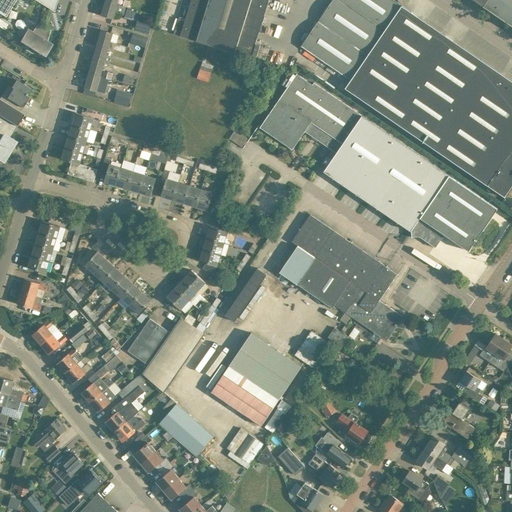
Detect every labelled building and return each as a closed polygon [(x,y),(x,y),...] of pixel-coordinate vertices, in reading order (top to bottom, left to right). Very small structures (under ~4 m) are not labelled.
[(35,0),(54,11),(57,0),(0,0),(0,13),(5,16),(15,0),(35,0)] [(181,36),(209,45),(251,58),(252,58),(269,0),(191,0),(182,31),(175,29),(174,34),(181,36)] [(351,80),(345,88),(487,185),(505,197),(505,196),(511,185),(511,80),(402,6),(402,5),(394,0),(332,0),(301,46),(351,80)] [(511,0),(474,0),(484,7),(483,10),(486,12),(488,9),(490,11),(490,10),(511,24),(511,0)] [(115,12),(125,15),(128,7),(123,6),(123,5),(118,4),(106,1),(102,15),(113,19),(115,12)] [(152,24),(137,20),(134,31),(149,35),(152,24)] [(32,32),(28,30),(21,40),(44,55),(51,44),(47,42),(51,29),(37,25),(32,32)] [(126,52),(126,53),(129,54),(131,47),(111,41),(114,33),(102,30),(97,44),(126,52)] [(149,37),(133,32),(130,44),(145,48),(149,37)] [(105,62),(107,54),(124,59),(126,53),(126,52),(97,44),(93,59),(105,62)] [(89,73),(100,77),(105,62),(93,59),(89,73)] [(200,69),(197,78),(208,82),(212,73),(200,69)] [(100,77),(89,73),(85,88),(96,91),(96,90),(105,93),(109,80),(100,77)] [(363,115),(362,115),(314,82),(313,84),(297,73),(260,127),(293,150),(305,131),(336,153),(324,171),(411,230),(412,237),(419,237),(435,248),(445,235),(469,251),(497,209),(489,203),(363,115)] [(134,77),(125,74),(123,81),(132,84),(134,77)] [(0,115),(17,126),(24,114),(18,110),(21,106),(23,107),(29,97),(27,96),(31,89),(16,79),(11,87),(13,88),(4,102),(0,98),(0,115)] [(118,89),(114,102),(114,103),(129,107),(133,94),(118,89)] [(76,113),(73,124),(97,132),(100,121),(94,119),(94,118),(86,115),(76,113)] [(0,115),(0,158),(4,161),(4,160),(5,160),(9,155),(8,154),(15,142),(9,138),(17,126),(0,115)] [(97,132),(73,124),(69,136),(87,141),(94,143),(97,132)] [(235,130),(230,138),(243,148),(249,139),(235,130)] [(65,147),(83,153),(87,154),(89,148),(85,146),(87,141),(69,136),(65,147)] [(120,144),(128,146),(130,141),(112,136),(110,143),(119,146),(120,144)] [(68,174),(94,182),(98,169),(89,167),(88,169),(79,166),(83,153),(65,147),(62,159),(71,162),(68,174)] [(176,161),(184,164),(186,158),(177,156),(176,161)] [(104,181),(116,185),(121,167),(110,164),(111,160),(105,158),(100,173),(106,175),(104,181)] [(186,158),(184,164),(193,167),(195,161),(186,158)] [(121,167),(116,185),(128,189),(133,171),(121,167)] [(128,189),(139,192),(145,174),(133,171),(128,189)] [(170,171),(168,178),(179,180),(180,173),(170,171)] [(156,178),(145,174),(139,192),(151,196),(156,178)] [(161,196),(173,200),(178,182),(167,178),(161,196)] [(173,200),(184,203),(190,185),(178,182),(173,200)] [(202,189),(190,185),(184,203),(196,207),(202,189)] [(202,189),(196,207),(208,210),(213,193),(202,189)] [(371,312),(379,300),(397,274),(310,214),(292,241),(298,245),(280,272),(297,284),(332,308),(334,304),(345,312),(334,327),(341,332),(341,331),(352,316),(351,316),(354,311),(348,307),(356,296),(361,300),(359,304),(371,312)] [(43,221),(39,232),(57,238),(61,226),(43,221)] [(207,237),(224,243),(228,231),(210,226),(207,237)] [(36,244),(53,249),(59,251),(62,239),(57,238),(39,232),(36,244)] [(207,237),(203,249),(221,254),(224,243),(207,237)] [(77,244),(72,242),(71,246),(67,244),(65,250),(74,253),(77,244)] [(248,251),(253,254),(258,246),(254,243),(248,251)] [(53,249),(36,244),(32,255),(50,261),(53,249)] [(221,254),(203,249),(200,261),(217,266),(221,254)] [(95,273),(107,259),(98,251),(91,259),(86,264),(95,273)] [(247,253),(241,261),(247,263),(252,257),(247,253)] [(46,272),(50,261),(32,255),(28,267),(46,272)] [(72,258),(63,255),(60,265),(65,266),(69,267),(72,258)] [(107,259),(95,273),(103,281),(116,267),(107,259)] [(247,263),(241,261),(236,269),(241,272),(247,263)] [(112,289),(125,275),(116,267),(103,281),(112,289)] [(256,268),(224,315),(233,321),(265,274),(256,268)] [(184,279),(197,291),(206,282),(192,270),(184,279)] [(134,283),(125,275),(112,289),(121,298),(134,283)] [(25,278),(21,291),(42,297),(44,291),(46,291),(48,286),(35,281),(25,278)] [(77,290),(83,284),(78,278),(72,285),(77,290)] [(197,291),(184,279),(175,288),(189,300),(197,291)] [(134,283),(121,298),(130,306),(143,292),(134,283)] [(72,296),(77,293),(71,285),(67,289),(72,296)] [(89,290),(84,286),(79,291),(84,295),(89,290)] [(189,300),(175,288),(167,297),(174,303),(181,309),(189,300)] [(42,297),(21,291),(17,303),(27,306),(40,311),(42,305),(40,305),(42,297)] [(139,314),(145,307),(152,300),(143,292),(130,306),(139,314)] [(77,293),(72,296),(78,303),(83,300),(80,297),(77,293)] [(70,301),(65,295),(60,299),(65,305),(70,301)] [(403,316),(379,300),(371,312),(359,304),(361,300),(356,296),(348,307),(354,311),(351,316),(352,316),(386,340),(403,316)] [(217,297),(212,305),(216,308),(222,300),(217,297)] [(64,305),(47,299),(45,303),(63,308),(64,305)] [(63,309),(68,314),(69,313),(76,308),(71,302),(63,309)] [(88,315),(92,311),(92,310),(87,306),(86,304),(82,308),(88,315)] [(106,307),(103,304),(98,309),(101,313),(106,307)] [(153,310),(148,306),(137,319),(141,323),(153,310)] [(210,307),(205,315),(209,319),(215,310),(210,307)] [(92,311),(88,315),(94,322),(98,318),(92,311)] [(209,319),(205,315),(200,322),(205,325),(209,319)] [(148,378),(159,387),(164,392),(205,334),(181,317),(171,332),(148,365),(142,373),(148,378)] [(148,365),(171,332),(150,318),(127,351),(148,365)] [(51,319),(40,328),(32,334),(41,344),(53,334),(48,328),(54,323),(51,319)] [(76,340),(86,333),(88,331),(88,330),(93,326),(89,321),(84,325),(83,324),(68,335),(73,342),(76,340)] [(104,333),(108,330),(102,323),(98,326),(104,333)] [(352,339),(341,331),(341,332),(334,327),(328,337),(345,349),(352,339)] [(96,334),(92,328),(86,333),(91,339),(96,334)] [(114,336),(109,330),(108,330),(104,333),(110,340),(114,337),(114,336)] [(295,355),(315,368),(325,351),(330,344),(311,331),(295,355)] [(212,391),(262,425),(301,366),(251,332),(212,391)] [(495,354),(505,339),(495,333),(483,351),(487,354),(490,350),(495,354)] [(53,334),(41,344),(49,354),(68,339),(64,334),(58,339),(53,334)] [(115,338),(109,343),(112,346),(113,345),(117,350),(121,346),(115,338)] [(511,347),(511,344),(505,339),(495,354),(491,359),(496,362),(497,360),(501,363),(498,367),(504,371),(511,358),(511,355),(509,353),(511,347)] [(76,340),(73,342),(72,344),(75,348),(76,348),(80,345),(76,340)] [(65,373),(82,359),(83,358),(75,348),(57,363),(65,373)] [(102,356),(107,363),(117,355),(111,348),(102,356)] [(90,402),(102,392),(108,387),(113,383),(110,379),(107,379),(102,380),(100,378),(109,371),(110,372),(122,361),(117,355),(107,363),(96,372),(100,377),(89,386),(82,392),(90,402)] [(86,356),(83,358),(82,359),(65,373),(74,383),(92,368),(89,364),(91,362),(86,356)] [(473,359),(467,356),(464,361),(469,365),(473,359)] [(377,375),(384,366),(376,360),(374,359),(367,368),(377,375)] [(124,363),(119,367),(125,373),(129,369),(124,363)] [(478,392),(481,389),(483,390),(487,384),(475,376),(467,370),(460,381),(467,386),(464,391),(480,402),(484,396),(478,392)] [(119,394),(124,399),(140,385),(144,382),(139,376),(138,375),(137,377),(135,378),(121,390),(118,392),(119,394)] [(0,390),(22,397),(23,394),(24,392),(18,390),(19,388),(12,386),(13,380),(0,376),(0,390)] [(122,408),(114,415),(106,421),(115,431),(134,415),(139,410),(132,402),(145,391),(140,385),(124,399),(118,404),(122,408)] [(112,392),(108,387),(102,392),(90,402),(98,412),(106,406),(117,397),(112,392)] [(22,397),(0,390),(0,404),(14,409),(15,406),(19,408),(21,401),(22,397)] [(157,397),(161,401),(167,395),(163,391),(157,397)] [(299,402),(307,399),(305,393),(297,396),(299,402)] [(330,398),(319,404),(327,417),(337,411),(330,398)] [(491,399),(487,405),(496,411),(500,405),(491,399)] [(292,415),(293,416),(298,419),(303,412),(302,411),(305,407),(301,405),(295,401),(287,412),(289,413),(286,416),(290,419),(292,415)] [(443,422),(451,427),(468,439),(475,428),(462,419),(469,409),(459,402),(451,415),(449,413),(443,422)] [(177,403),(166,416),(159,423),(197,456),(214,436),(177,403)] [(35,406),(34,411),(35,414),(39,415),(41,414),(44,409),(42,407),(38,405),(35,406)] [(286,412),(278,407),(265,427),(273,432),(286,412)] [(346,434),(351,438),(359,443),(368,431),(356,423),(358,419),(358,417),(353,413),(351,414),(348,418),(342,414),(337,421),(349,430),(346,434)] [(123,441),(131,435),(145,422),(142,418),(139,421),(134,415),(115,431),(123,441)] [(44,454),(46,456),(57,447),(55,445),(54,445),(53,443),(57,439),(56,438),(67,428),(63,424),(64,422),(61,418),(59,419),(58,418),(50,425),(33,441),(38,447),(41,445),(47,451),(44,454)] [(288,428),(291,423),(292,422),(287,419),(286,419),(283,424),(280,428),(277,433),(282,436),(285,432),(286,433),(289,429),(288,428)] [(3,426),(0,425),(0,432),(0,433),(0,432),(0,441),(8,444),(13,429),(3,426)] [(238,456),(252,437),(241,428),(227,448),(238,456)] [(140,462),(141,463),(156,451),(149,442),(152,440),(147,434),(138,443),(142,447),(134,454),(135,456),(134,457),(139,462),(140,462)] [(343,444),(330,434),(326,439),(329,440),(321,450),(344,467),(351,458),(339,449),(343,444)] [(466,466),(470,458),(474,452),(461,443),(457,450),(452,456),(447,453),(446,453),(441,450),(445,444),(434,436),(425,448),(451,465),(455,459),(466,466)] [(267,444),(266,446),(260,455),(257,459),(263,463),(263,464),(270,464),(270,463),(275,461),(270,450),(267,444)] [(61,451),(57,447),(46,456),(50,461),(61,451)] [(305,466),(288,447),(279,456),(295,475),(305,466)] [(446,473),(451,465),(425,448),(417,461),(428,469),(432,463),(446,473)] [(26,457),(28,451),(23,450),(21,456),(22,456),(19,464),(24,466),(26,458),(26,457)] [(156,451),(141,463),(143,465),(142,466),(146,471),(147,470),(149,472),(157,465),(161,470),(171,462),(166,457),(163,459),(156,451)] [(72,473),(76,470),(83,463),(74,453),(67,459),(64,456),(65,456),(64,455),(54,465),(53,470),(55,468),(60,473),(57,475),(65,484),(74,475),(74,474),(74,475),(72,473)] [(340,472),(325,461),(316,454),(308,463),(322,474),(319,477),(330,486),(340,472)] [(178,470),(172,464),(171,462),(161,470),(165,475),(157,481),(158,483),(157,484),(162,490),(163,489),(164,490),(179,478),(175,473),(178,470)] [(429,483),(418,476),(410,471),(403,481),(414,489),(411,494),(419,499),(429,483)] [(89,492),(94,488),(101,481),(95,475),(93,476),(89,472),(70,491),(68,489),(61,495),(70,504),(82,493),(80,491),(84,487),(89,492)] [(440,497),(441,497),(450,483),(438,475),(434,480),(434,479),(434,480),(440,496),(440,497)] [(186,486),(179,478),(164,490),(166,492),(165,493),(169,498),(170,497),(172,499),(180,492),(184,497),(194,489),(189,484),(186,486)] [(18,490),(17,494),(26,496),(27,493),(29,493),(32,483),(19,480),(17,489),(18,490)] [(59,495),(67,487),(59,480),(51,488),(59,495)] [(293,500),(302,509),(304,511),(312,511),(324,495),(316,489),(306,482),(293,500)] [(193,511),(202,505),(195,497),(198,494),(194,489),(184,497),(188,502),(180,509),(181,511),(180,511),(193,511)] [(34,494),(33,493),(23,501),(31,511),(42,511),(46,509),(41,504),(34,494)] [(79,511),(118,511),(98,493),(91,500),(85,507),(79,511)] [(11,495),(8,504),(18,508),(21,499),(11,495)] [(399,511),(404,505),(405,504),(399,500),(391,495),(387,501),(385,500),(379,509),(383,511),(399,511)] [(241,511),(227,502),(220,511),(241,511)] [(79,511),(85,507),(80,503),(71,511),(79,511)]
